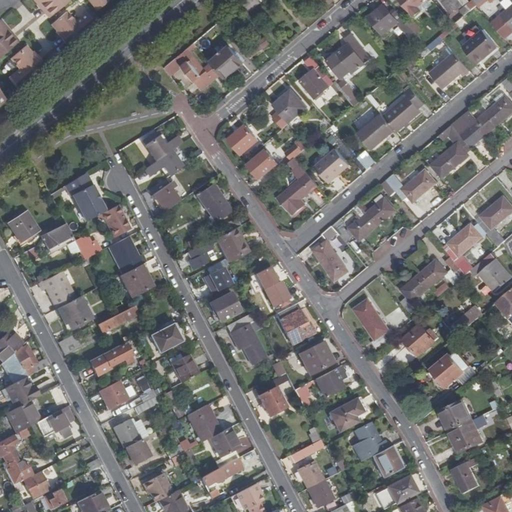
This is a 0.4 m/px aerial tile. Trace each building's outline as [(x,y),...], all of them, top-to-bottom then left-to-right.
[(39,3),(50,16),(51,16),(69,0),(33,0),(37,5),(39,3)] [(87,0),(96,10),(107,1),(106,0),(87,0)] [(248,0),(244,3),(251,11),(260,2),(258,0),(248,0)] [(419,6),(426,0),(401,0),(416,16),(423,10),(419,6)] [(459,0),(441,0),(451,13),(463,5),(459,0)] [(411,33),(415,30),(398,10),(393,14),(385,4),(370,16),(384,32),(399,20),(411,33)] [(493,24),(507,40),(511,35),(511,8),(503,16),(493,24)] [(57,32),(70,46),(95,25),(86,14),(75,23),(66,12),(56,21),(51,25),(57,32)] [(5,30),(7,29),(0,20),(0,57),(16,44),(17,43),(5,30)] [(473,41),(484,31),(480,25),(468,35),(473,41)] [(473,41),(465,48),(478,65),(499,48),(484,31),(473,41)] [(56,34),(67,48),(70,46),(57,32),(56,34)] [(373,57),(352,33),(345,39),(348,44),(331,58),(344,74),(358,63),(361,68),(373,57)] [(433,34),(424,41),(428,46),(436,39),(433,34)] [(265,36),(249,49),(254,55),(269,42),(265,36)] [(227,45),(211,59),(213,62),(222,73),(227,79),(244,65),(227,45)] [(9,78),(18,90),(44,68),(32,54),(25,46),(20,50),(10,59),(20,70),(9,78)] [(191,51),(180,59),(186,66),(184,67),(204,89),(222,73),(213,62),(206,68),(191,51)] [(464,77),(471,71),(456,52),(431,73),(445,90),(463,75),(464,77)] [(32,54),(44,68),(45,67),(34,53),(32,54)] [(173,77),(184,67),(186,66),(180,59),(179,58),(166,69),(173,77)] [(317,68),(302,81),(317,99),(322,95),(320,94),(331,85),(317,68)] [(343,78),(337,83),(342,89),(348,83),(343,78)] [(410,96),(386,118),(398,131),(400,133),(423,113),(421,110),(426,105),(412,89),(408,93),(410,96)] [(293,90),(275,106),(279,111),(289,122),(308,106),(293,90)] [(377,107),(381,104),(372,93),(368,96),(377,107)] [(511,100),(508,96),(491,111),(501,123),(511,112),(511,100)] [(471,109),(468,112),(477,122),(480,120),(471,109)] [(274,117),(283,128),(289,122),(279,111),(274,117)] [(473,147),(501,123),(491,111),(480,120),(477,122),(468,112),(453,124),(473,147)] [(375,150),(398,131),(386,118),(384,114),(360,134),(375,150)] [(246,124),(228,139),(241,155),(259,139),(246,124)] [(468,151),(473,147),(453,124),(446,130),(449,133),(458,144),(432,165),(443,178),(471,154),(468,151)] [(449,133),(446,130),(441,135),(443,138),(449,133)] [(163,166),(170,175),(182,167),(171,151),(182,143),(178,136),(164,146),(158,137),(146,146),(156,160),(145,169),(150,176),(163,166)] [(284,153),(291,161),(295,157),(302,151),(296,144),(284,153)] [(268,149),(248,166),(259,179),(279,162),(268,149)] [(339,149),(318,166),(332,183),(353,166),(339,149)] [(367,164),(374,163),(372,154),(365,156),(367,164)] [(304,201),(320,187),(302,166),(295,171),(303,180),(279,199),(290,213),(291,212),(295,217),(308,206),(304,201)] [(399,181),(394,185),(398,190),(406,200),(411,196),(415,201),(438,182),(427,169),(405,188),(399,181)] [(105,213),(91,187),(89,188),(83,175),(79,177),(70,183),(64,187),(71,199),(73,197),(87,222),(98,217),(105,213)] [(394,194),(398,190),(394,185),(388,179),(384,182),(394,194)] [(233,210),(215,184),(199,196),(216,221),(233,210)] [(153,195),(165,211),(179,201),(171,190),(167,185),(153,195)] [(511,203),(505,196),(482,214),(486,219),(481,223),(500,245),(505,241),(507,239),(495,225),(511,211),(511,203)] [(387,198),(369,213),(379,225),(397,210),(387,198)] [(366,212),(358,203),(352,209),(360,217),(350,226),(361,240),(379,225),(369,213),(368,211),(366,212)] [(130,230),(117,207),(105,213),(98,217),(101,221),(105,219),(114,238),(130,230)] [(40,232),(27,211),(14,220),(9,223),(23,244),(40,232)] [(486,219),(482,214),(477,219),(481,223),(486,219)] [(224,226),(228,232),(236,228),(242,225),(238,218),(224,226)] [(340,219),(334,224),(339,230),(349,241),(354,237),(340,219)] [(473,223),(450,242),(452,244),(460,254),(483,236),(473,223)] [(68,247),(76,242),(66,224),(49,234),(50,236),(45,239),(52,255),(68,247)] [(327,240),(339,230),(334,224),(322,234),(327,240)] [(248,251),(236,228),(228,232),(216,239),(228,262),(248,251)] [(82,238),(76,242),(82,254),(85,261),(86,260),(92,257),(97,255),(101,252),(98,244),(92,247),(87,236),(82,238)] [(133,244),(129,238),(109,248),(123,276),(142,266),(147,263),(143,256),(139,258),(132,245),(133,244)] [(188,243),(192,251),(199,248),(194,239),(188,243)] [(218,246),(215,239),(199,248),(192,251),(189,253),(193,260),(190,262),(194,270),(211,261),(206,253),(218,246)] [(327,240),(314,249),(335,279),(349,270),(327,240)] [(74,258),(82,254),(76,242),(68,247),(74,258)] [(468,263),(460,254),(452,244),(447,248),(453,256),(463,267),(468,263)] [(38,257),(34,250),(24,256),(28,262),(38,257)] [(497,259),(491,253),(475,266),(481,272),(480,274),(495,292),(511,277),(511,273),(498,258),(497,259)] [(452,267),(461,278),(467,272),(463,267),(453,256),(447,261),(452,267)] [(438,259),(420,274),(431,286),(445,274),(448,271),(438,259)] [(153,288),(142,266),(123,276),(120,277),(132,298),(153,288)] [(452,267),(448,271),(445,274),(454,284),(457,281),(461,278),(452,267)] [(205,278),(214,294),(232,285),(223,268),(205,278)] [(78,299),(64,272),(40,285),(44,292),(48,290),(55,302),(54,303),(57,310),(61,308),(78,299)] [(417,298),(431,286),(420,274),(403,288),(409,296),(404,300),(412,311),(417,307),(421,311),(426,307),(420,299),(419,300),(417,298)] [(279,283),(265,290),(273,307),(287,300),(279,283)] [(511,289),(500,300),(511,314),(511,289)] [(231,293),(210,303),(220,323),(240,313),(231,293)] [(93,320),(81,298),(78,299),(61,308),(72,330),(93,320)] [(390,329),(370,300),(356,310),(376,338),(373,342),(377,348),(388,338),(384,333),(390,329)] [(305,325),(294,305),(277,315),(292,345),(315,333),(309,324),(305,325)] [(140,316),(136,307),(100,325),(105,334),(140,316)] [(453,325),(460,333),(481,315),(482,315),(475,307),(453,325)] [(255,333),(263,328),(260,324),(255,313),(228,327),(231,334),(230,334),(240,352),(245,349),(253,366),(268,358),(255,333)] [(173,326),(151,338),(160,354),(182,342),(173,326)] [(421,326),(409,337),(423,353),(438,340),(431,331),(428,334),(421,326)] [(0,341),(0,358),(4,363),(8,359),(15,354),(23,346),(11,332),(0,341)] [(82,348),(75,335),(59,344),(66,356),(82,348)] [(323,343),(300,355),(311,375),(334,362),(323,343)] [(102,356),(90,362),(97,375),(125,361),(128,366),(135,362),(127,346),(104,359),(102,356)] [(23,350),(15,354),(8,359),(17,376),(12,378),(15,384),(25,379),(50,366),(47,361),(32,368),(23,350)] [(460,377),(466,384),(479,373),(459,351),(453,356),(451,353),(426,375),(441,392),(460,377)] [(181,356),(179,352),(168,358),(170,362),(181,356)] [(170,362),(182,386),(201,376),(190,356),(183,361),(181,356),(170,362)] [(274,366),(280,377),(287,374),(281,363),(274,366)] [(342,369),(317,381),(326,399),(343,390),(339,382),(347,379),(342,369)] [(276,388),(291,381),(287,374),(280,377),(256,390),(269,415),(276,412),(277,415),(288,409),(276,388)] [(31,389),(25,379),(15,384),(6,389),(16,410),(31,402),(38,398),(33,388),(31,389)] [(511,406),(499,381),(494,383),(504,405),(506,408),(511,406)] [(129,402),(119,384),(101,394),(110,413),(129,402)] [(302,405),(313,400),(306,384),(295,390),(302,405)] [(141,399),(144,405),(157,399),(158,398),(154,392),(141,399)] [(174,393),(167,397),(178,418),(185,415),(174,393)] [(143,414),(160,405),(157,399),(144,405),(140,407),(143,414)] [(356,400),(329,414),(339,433),(354,425),(351,419),(363,412),(356,400)] [(41,422),(31,402),(16,410),(10,413),(20,433),(27,429),(28,429),(35,425),(41,422)] [(444,413),(452,430),(474,420),(466,403),(444,413)] [(221,433),(207,407),(188,417),(202,443),(211,439),(221,433)] [(41,422),(35,425),(42,438),(57,431),(62,440),(71,435),(66,425),(74,421),(68,408),(47,418),(41,422)] [(172,414),(166,417),(171,426),(177,423),(172,414)] [(115,429),(126,450),(127,449),(143,440),(149,437),(141,421),(136,424),(134,419),(115,429)] [(484,442),(474,420),(452,430),(462,452),(484,442)] [(382,442),(371,422),(357,429),(363,440),(354,445),(363,461),(374,456),(390,447),(386,441),(382,442)] [(11,468),(6,471),(14,486),(21,483),(25,480),(36,475),(31,466),(29,467),(27,464),(21,462),(16,451),(19,443),(24,440),(23,438),(30,435),(27,429),(20,433),(0,443),(0,458),(5,456),(11,468)] [(240,449),(230,429),(221,433),(211,439),(221,459),(240,449)] [(309,434),(314,444),(321,440),(316,430),(309,434)] [(152,458),(143,440),(127,449),(135,465),(152,458)] [(312,445),(291,455),(294,462),(325,446),(321,440),(314,444),(312,445)] [(171,451),(174,459),(185,452),(182,445),(171,451)] [(403,467),(392,446),(390,447),(374,456),(385,476),(403,467)] [(19,449),(16,451),(21,462),(25,460),(19,449)] [(174,459),(173,459),(177,467),(189,460),(185,452),(174,459)] [(341,459),(346,470),(353,466),(347,456),(341,459)] [(477,458),(454,469),(465,493),(480,485),(472,467),(479,463),(477,458)] [(85,466),(88,472),(91,471),(102,465),(98,459),(85,466)] [(244,469),(239,459),(202,479),(206,486),(218,480),(220,483),(222,483),(223,485),(227,482),(226,479),(244,469)] [(341,459),(336,461),(342,472),(346,470),(341,459)] [(333,499),(314,461),(298,469),(317,506),(333,499)] [(94,477),(105,471),(102,465),(91,471),(94,477)] [(53,489),(43,471),(36,475),(25,480),(36,499),(53,489)] [(152,493),(157,502),(160,501),(175,493),(164,473),(143,484),(147,490),(149,489),(152,493)] [(410,476),(389,487),(396,502),(417,491),(410,476)] [(24,489),(21,483),(14,486),(18,493),(24,489)] [(262,493),(258,485),(238,495),(246,511),(249,510),(249,511),(263,511),(260,504),(264,502),(262,499),(260,495),(262,493)] [(219,488),(210,493),(213,500),(223,494),(219,488)] [(70,503),(63,489),(51,496),(59,509),(70,503)] [(106,511),(107,511),(113,509),(102,489),(78,502),(83,511),(106,511)] [(353,491),(341,497),(345,504),(353,500),(356,498),(353,491)] [(188,511),(177,492),(175,493),(160,501),(161,502),(159,503),(163,510),(165,509),(166,511),(188,511)] [(238,495),(232,499),(238,511),(244,511),(246,511),(238,495)] [(510,511),(505,498),(487,507),(489,511),(510,511)] [(330,511),(358,511),(353,500),(345,504),(330,511)] [(420,511),(414,500),(398,508),(400,511),(420,511)] [(35,511),(31,503),(25,507),(27,510),(27,511),(35,511)]
